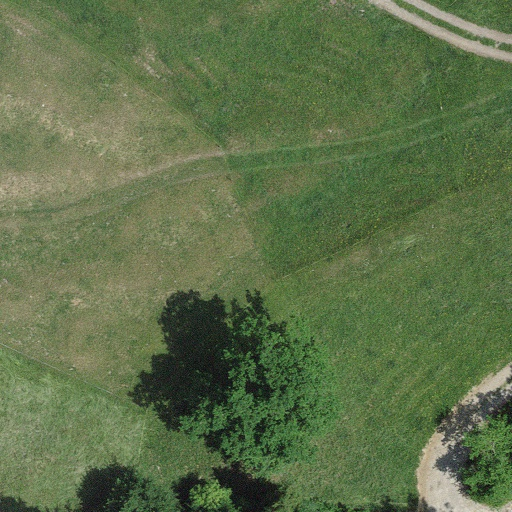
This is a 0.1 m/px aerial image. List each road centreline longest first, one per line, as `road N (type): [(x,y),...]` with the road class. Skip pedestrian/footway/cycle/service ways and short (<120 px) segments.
road 1 (track): [(449,511),(438,453),(455,427),(511,385)]
road 2 (track): [(511,46),(401,0)]
